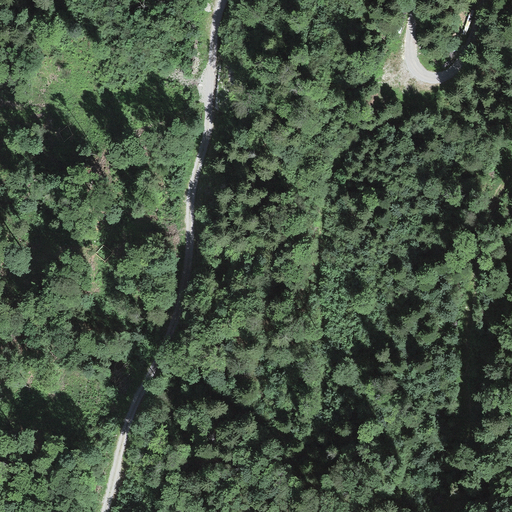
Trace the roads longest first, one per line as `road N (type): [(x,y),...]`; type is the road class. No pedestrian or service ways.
road 1 (track): [(219,0),(187,273),(173,328),(126,424),(105,511)]
road 2 (track): [(485,0),(459,65),(434,79),(411,73),(405,56),(412,0)]
